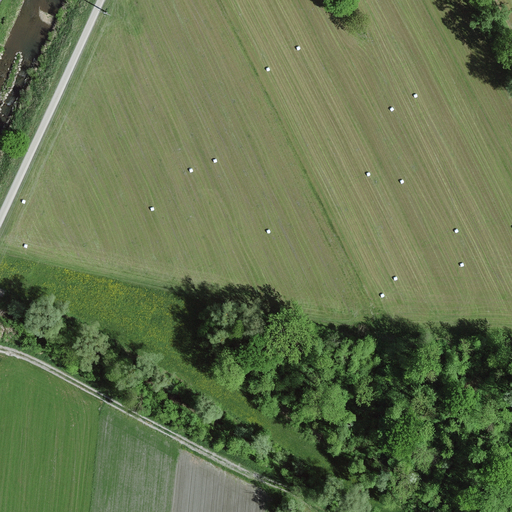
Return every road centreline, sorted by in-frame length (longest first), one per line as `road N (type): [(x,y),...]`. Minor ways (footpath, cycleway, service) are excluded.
road 1 (track): [(0,348),(32,356),(305,511)]
road 2 (track): [(0,223),(101,0)]
